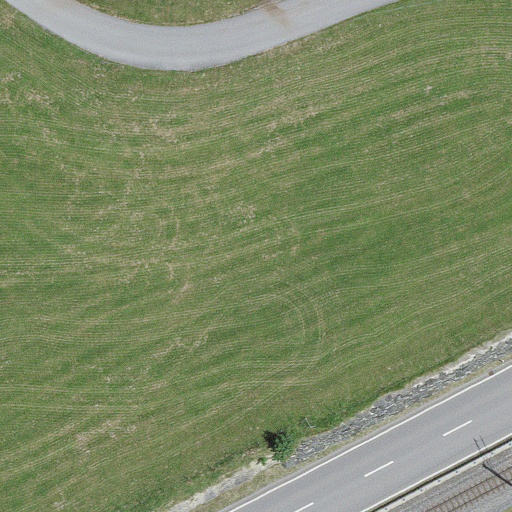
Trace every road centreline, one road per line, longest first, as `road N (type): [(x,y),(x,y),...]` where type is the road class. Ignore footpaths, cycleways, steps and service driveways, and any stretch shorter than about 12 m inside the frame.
road 1 (unclassified): [(342,0),(202,47),(165,48),(123,41),(38,0)]
road 2 (secondary): [(301,511),(511,402)]
